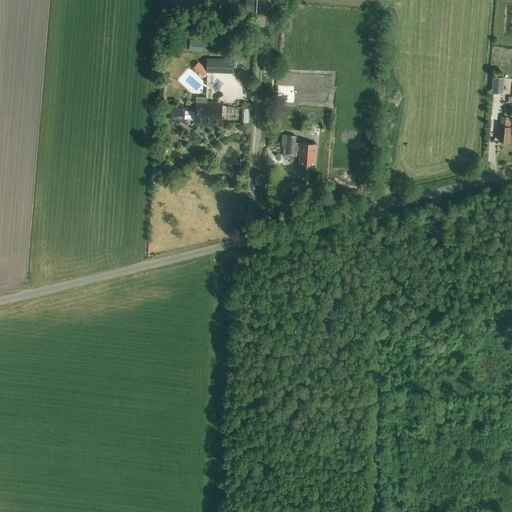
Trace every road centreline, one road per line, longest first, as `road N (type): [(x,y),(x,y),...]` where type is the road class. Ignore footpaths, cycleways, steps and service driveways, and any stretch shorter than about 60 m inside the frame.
road 1 (unclassified): [(0,300),(511,174)]
road 2 (track): [(247,240),(261,0)]
